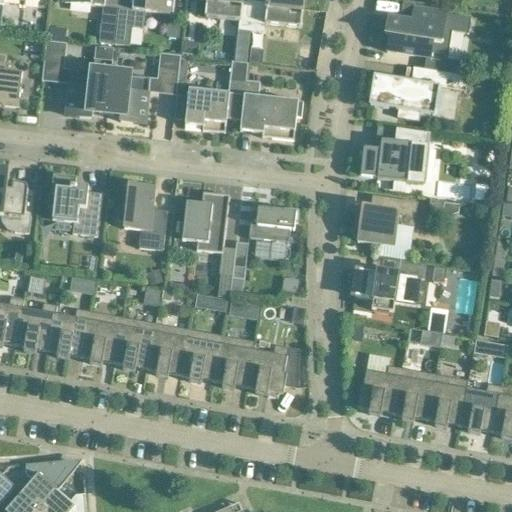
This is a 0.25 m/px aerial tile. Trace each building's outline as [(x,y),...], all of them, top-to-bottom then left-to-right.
[(114,47),(119,0),(64,0),(64,5),(103,9),(99,45),(114,47)] [(119,0),(114,47),(129,48),(131,30),(144,32),(146,14),(172,17),(173,0),(119,0)] [(251,34),(255,4),(243,2),(243,0),(199,0),(200,3),(206,4),(204,19),(239,23),(238,32),(251,34)] [(267,0),(267,5),(255,4),(251,34),(265,35),(266,26),(300,30),(303,0),(267,0)] [(471,20),(445,16),(446,14),(414,10),(412,23),(388,20),(385,37),(389,38),(387,54),(447,63),(452,35),(468,37),(471,20)] [(106,116),(111,75),(92,73),(91,74),(60,71),(63,47),(66,47),(66,46),(46,44),(42,83),(43,84),(43,80),(70,83),(66,118),(91,121),(91,115),(106,116)] [(129,77),(111,75),(106,116),(121,118),(120,124),(145,127),(149,91),(175,94),(175,98),(176,98),(180,58),(160,56),(160,57),(163,57),(160,81),(129,78),(129,77)] [(0,58),(0,108),(18,110),(20,97),(28,98),(30,83),(21,82),(22,75),(3,73),(5,59),(0,58)] [(241,123),(246,83),(248,66),(232,64),(228,96),(189,91),(185,127),(203,129),(202,133),(208,134),(209,124),(226,126),(227,121),(241,123)] [(397,120),(419,124),(420,116),(435,118),(439,90),(465,94),(468,79),(413,70),(413,71),(414,72),(412,84),(373,78),(369,108),(398,112),(397,120)] [(260,85),(246,83),(241,123),(240,133),(241,133),(242,128),(252,129),(251,134),(264,136),(264,130),(272,131),(271,141),(294,143),(296,120),(301,120),(303,104),(258,99),(260,85)] [(422,150),(423,136),(400,133),(399,144),(381,142),(380,152),(363,150),(360,179),(377,181),(377,182),(407,185),(411,149),(422,150)] [(29,236),(33,193),(12,191),(11,192),(5,191),(7,173),(0,172),(0,217),(1,218),(1,222),(2,225),(7,232),(11,233),(14,234),(14,235),(29,236)] [(75,193),(76,181),(53,179),(51,198),(55,198),(52,223),(73,226),(72,236),(97,239),(102,196),(75,193)] [(129,187),(124,231),(141,233),(139,251),(162,253),(167,214),(152,212),(154,190),(129,187)] [(223,250),(229,199),(203,196),(202,206),(186,205),(182,243),(197,245),(196,253),(221,256),(219,275),(220,275),(218,299),(229,300),(232,280),(235,251),(223,250)] [(370,213),(363,212),(358,211),(357,230),(360,230),(358,244),(393,249),(396,227),(413,230),(417,205),(372,198),(370,213)] [(430,202),(428,214),(442,216),(444,204),(430,202)] [(511,206),(504,206),(502,218),(510,219),(511,207),(511,206)] [(282,213),(268,211),(268,215),(253,213),(253,214),(250,240),(288,245),(290,232),(294,233),(294,232),(295,225),(297,225),(298,212),(282,211),(282,213)] [(235,251),(232,280),(243,281),(247,247),(236,245),(235,251)] [(506,246),(497,245),(495,261),(503,262),(506,246)] [(492,277),(501,279),(503,262),(495,261),(492,277)] [(424,282),(426,268),(396,263),(394,278),(359,272),(355,299),(373,302),(371,312),(393,315),(394,306),(419,309),(420,308),(413,307),(416,282),(423,283),(424,282)] [(285,281),(283,293),(296,295),(298,283),(285,281)] [(500,284),(491,282),(489,299),(498,300),(500,284)] [(281,296),(280,307),(291,309),(292,298),(281,296)] [(15,348),(23,302),(10,300),(9,309),(0,307),(0,350),(2,351),(3,346),(15,348)] [(48,354),(56,308),(43,306),(42,315),(22,311),(24,302),(23,302),(15,348),(24,350),(23,355),(35,357),(36,352),(48,354)] [(247,307),(245,320),(256,322),(259,309),(247,307)] [(81,360),(89,314),(76,312),(75,321),(55,318),(57,308),(56,308),(48,354),(57,356),(56,361),(68,363),(69,358),(81,360)] [(114,366),(122,320),(89,314),(81,360),(90,362),(89,367),(101,369),(102,364),(114,366)] [(147,372),(155,326),(122,320),(114,366),(123,368),(122,373),(134,375),(135,370),(147,372)] [(180,378),(189,332),(155,326),(147,372),(156,374),(155,379),(167,381),(168,376),(180,378)] [(213,384),(222,338),(189,332),(180,378),(189,380),(188,385),(201,387),(201,382),(213,384)] [(246,390),(255,344),(222,338),(213,384),(222,386),(222,391),(234,393),(235,388),(246,390)] [(255,345),(255,344),(246,390),(256,392),(255,397),(267,399),(268,394),(283,397),(284,389),(298,392),(299,353),(275,348),(273,357),(254,354),(255,345)] [(393,417),(401,371),(388,369),(387,378),(366,374),(363,391),(360,390),(357,410),(369,413),(368,417),(380,420),(381,415),(393,417)] [(426,423),(434,377),(401,371),(393,417),(402,419),(401,423),(413,426),(414,421),(426,423)] [(459,429),(466,392),(468,383),(434,377),(426,423),(435,425),(434,429),(446,432),(447,427),(459,429)] [(492,435),(500,389),(487,387),(486,396),(466,392),(459,429),(468,431),(467,436),(479,438),(480,433),(492,435)] [(511,391),(500,389),(492,435),(501,437),(500,442),(511,443),(511,391)] [(66,464),(25,467),(25,469),(26,476),(32,481),(32,482),(22,494),(21,495),(40,511),(56,492),(57,493),(75,472),(74,471),(66,464)] [(39,511),(40,511),(21,495),(22,494),(0,476),(0,511),(39,511)] [(69,504),(57,493),(56,492),(40,511),(85,511),(85,496),(82,497),(76,497),(71,503),(70,503),(69,504)]
